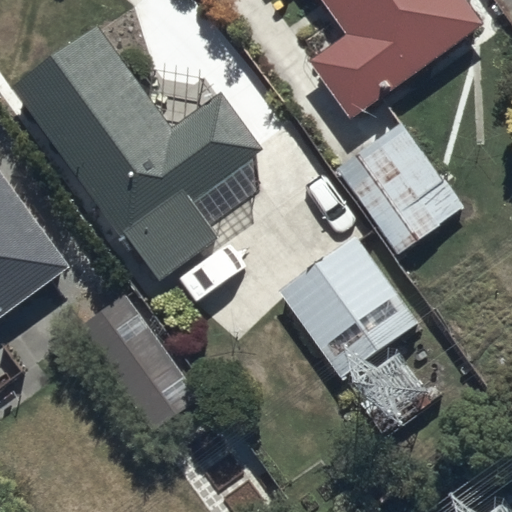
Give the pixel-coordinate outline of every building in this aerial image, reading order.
[(477,0),(332,0),(351,25),(314,51),(355,109),(488,14),(477,0)] [(96,13),(16,74),(160,276),(226,229),(218,218),(259,189),(258,151),(269,143),(224,85),(178,120),(96,13)] [(403,114),(337,161),(400,249),(466,202),(403,114)] [(0,317),(75,264),(2,162),(0,163),(0,317)] [(354,223),(277,279),(345,373),(422,317),(354,223)] [(127,285),(79,320),(156,426),(204,391),(127,285)] [(19,511),(0,484),(0,511),(19,511)]
